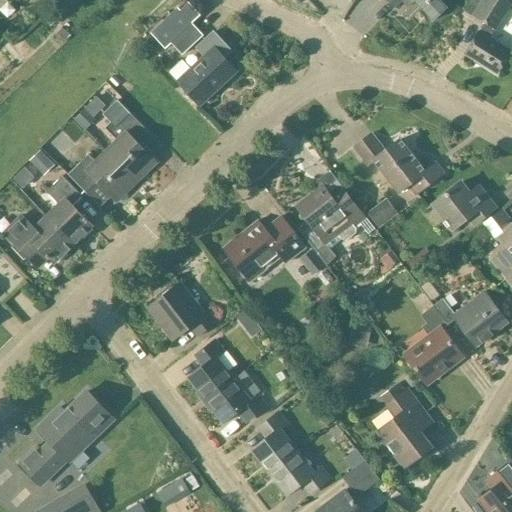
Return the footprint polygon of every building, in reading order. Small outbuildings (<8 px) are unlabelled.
[(410,7),(415,3),(434,22),(447,9),(438,0),(384,0),(394,10),(402,3),(407,9),(409,7),(410,7)] [(511,53),(489,39),(494,30),(496,31),(511,5),(511,2),(508,0),(471,0),(463,8),(464,11),(484,24),(479,33),(465,55),(497,75),(511,53)] [(182,56),(203,37),(192,24),(200,17),(188,3),(180,11),(177,8),(150,34),(165,50),(171,44),(182,56)] [(205,57),(191,70),(182,60),(169,73),(199,106),(236,72),(224,59),(232,52),(214,33),(197,49),(205,57)] [(97,95),(75,118),(86,128),(108,105),(97,95)] [(117,141),(106,152),(136,184),(156,164),(150,157),(162,146),(118,100),(103,114),(111,123),(105,129),(117,141)] [(367,168),(375,163),(399,193),(408,186),(415,195),(443,174),(435,164),(424,173),(400,141),(385,152),(372,133),(352,148),(367,168)] [(44,175),(54,165),(41,150),(30,160),(44,175)] [(60,163),(69,170),(77,159),(68,152),(60,163)] [(100,208),(111,197),(116,203),(136,184),(106,152),(96,162),(89,155),(68,175),(100,208)] [(296,207),(307,222),(299,228),(316,251),(326,244),(330,249),(342,240),(346,241),(355,234),(355,231),(353,228),(365,219),(329,172),(315,183),(320,189),(296,207)] [(59,204),(45,218),(72,247),(92,227),(72,207),(82,197),(63,176),(47,192),(59,204)] [(473,190),(468,194),(460,183),(433,205),(454,232),(469,220),(474,226),(495,210),(486,197),(481,201),(473,190)] [(367,213),(380,227),(398,211),(386,197),(367,213)] [(511,219),(504,209),(484,224),(505,251),(491,261),(511,287),(511,219)] [(39,270),(50,259),(54,264),(72,247),(45,218),(35,228),(21,213),(2,232),(39,270)] [(306,248),(282,217),(266,230),(259,221),(222,250),(248,283),(280,259),(284,264),(306,248)] [(433,259),(426,248),(407,262),(414,272),(433,259)] [(399,262),(391,252),(380,261),(385,269),(381,272),(383,274),(399,262)] [(172,341),(189,328),(197,339),(219,323),(209,310),(203,314),(180,285),(148,309),(172,341)] [(484,293),(455,315),(443,299),(432,307),(434,310),(447,326),(455,320),(476,347),(507,324),(484,293)] [(463,358),(442,330),(447,326),(434,310),(432,307),(420,316),(427,324),(422,328),(429,337),(404,356),(427,386),(463,358)] [(247,310),(237,317),(250,336),(261,328),(247,310)] [(234,380),(217,359),(226,352),(215,338),(193,356),(202,368),(188,379),(206,402),(234,380)] [(258,393),(249,400),(234,380),(206,402),(223,424),(237,413),(246,424),(268,407),(258,393)] [(407,391),(406,392),(399,382),(380,396),(397,418),(377,433),(404,469),(431,448),(420,434),(433,425),(407,391)] [(41,487),(67,461),(69,463),(114,420),(87,392),(58,419),(54,414),(37,430),(48,442),(41,449),(37,445),(18,463),(41,487)] [(297,453),(280,431),(289,424),(279,412),(257,429),(266,440),(251,451),(270,475),(297,453)] [(322,467),(313,474),(297,453),(270,475),(287,497),(301,486),(309,497),(331,479),(322,467)] [(360,511),(352,501),(380,479),(365,460),(345,476),(343,478),(350,487),(316,511),(360,511)] [(511,511),(511,470),(508,465),(486,482),(493,490),(478,502),(486,511),(511,511)] [(182,479),(175,483),(184,497),(190,493),(182,479)] [(50,507),(42,511),(99,511),(85,487),(50,507)]
